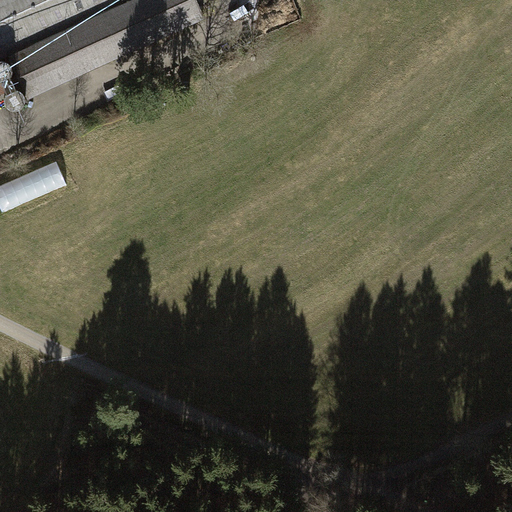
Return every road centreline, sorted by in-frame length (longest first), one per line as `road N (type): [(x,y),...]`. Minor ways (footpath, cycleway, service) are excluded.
road 1 (track): [(433,511),(307,468),(0,314)]
road 2 (track): [(401,499),(458,414),(511,387)]
